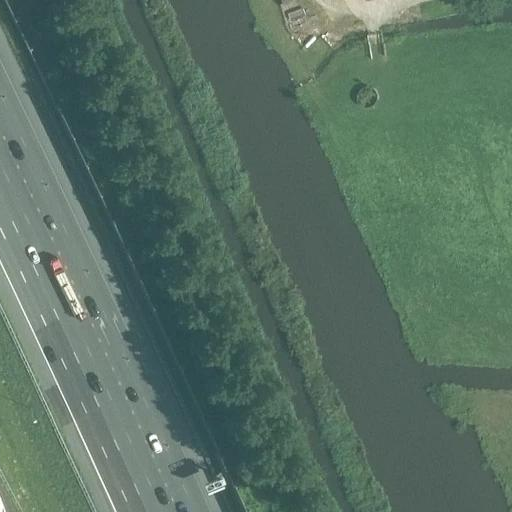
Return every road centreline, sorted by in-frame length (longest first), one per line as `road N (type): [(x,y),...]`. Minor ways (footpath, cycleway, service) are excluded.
road 1 (track): [(92,0),(315,511)]
road 2 (motorway): [(152,511),(0,184)]
